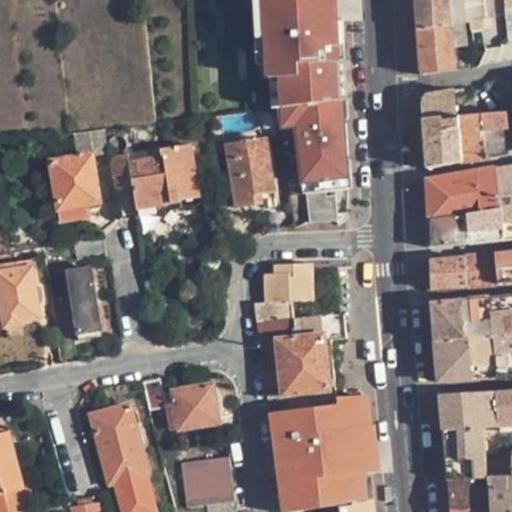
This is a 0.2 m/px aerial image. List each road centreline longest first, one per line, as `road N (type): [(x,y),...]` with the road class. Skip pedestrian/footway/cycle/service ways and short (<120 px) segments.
road 1 (secondary): [(390,235),(412,511)]
road 2 (residential): [(390,235),(278,239),(238,273),(243,356)]
road 3 (residential): [(243,356),(269,511)]
road 4 (secondary): [(381,86),(390,235)]
road 5 (residential): [(146,368),(122,222)]
road 6 (residential): [(381,86),(511,65)]
